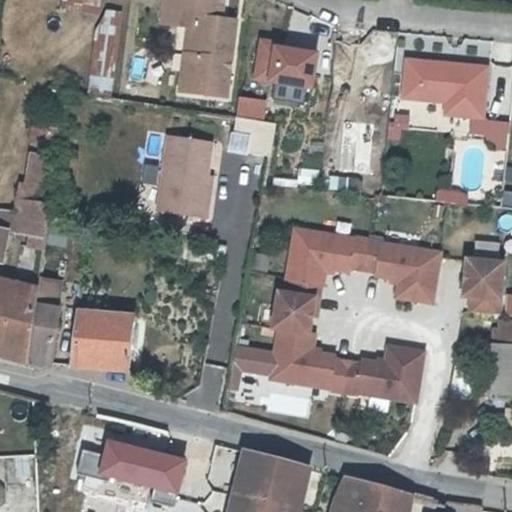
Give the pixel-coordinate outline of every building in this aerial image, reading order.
[(60,0),(60,7),(99,9),(99,0),(60,0)] [(186,99),(211,103),(217,94),(235,96),(237,78),(230,77),(230,67),(237,66),(242,29),(229,27),(230,7),(172,0),(169,32),(192,35),(186,99)] [(93,9),(91,89),(112,89),(114,9),(93,9)] [(248,80),(306,93),(315,52),(257,39),(248,80)] [(410,103),(449,107),(460,108),(458,122),(488,125),(492,74),(413,65),(410,103)] [(217,94),(211,103),(234,105),(235,96),(217,94)] [(236,102),(230,134),(247,138),(244,152),(262,155),(271,109),(236,102)] [(460,108),(449,107),(448,120),(458,122),(460,108)] [(348,160),(352,132),(330,131),(325,176),(359,182),(361,161),(348,160)] [(365,134),(352,132),(348,160),(361,161),(365,134)] [(200,202),(204,178),(209,145),(166,138),(155,211),(202,218),(205,203),(200,202)] [(15,200),(48,205),(50,189),(53,165),(54,162),(54,158),(25,154),(20,184),(17,184),(15,200)] [(200,202),(205,203),(209,179),(204,178),(200,202)] [(48,205),(15,200),(14,203),(11,227),(10,230),(10,234),(25,236),(24,248),(42,250),(41,250),(48,205)] [(396,297),(432,303),(440,254),(383,243),(384,243),(353,237),(353,238),(296,228),(287,277),(292,278),(290,293),(279,291),(273,327),(278,328),(269,377),(326,387),(326,388),(357,394),(357,393),(414,403),(423,353),(388,347),(385,365),(361,360),(361,364),(332,359),(333,356),(310,351),(313,334),(308,333),(314,298),(318,299),(321,283),(322,283),(325,267),(348,271),(348,267),(377,273),(377,276),(400,279),(396,297)] [(504,265),(468,261),(464,298),(471,298),(470,313),(499,316),(504,265)] [(40,365),(47,365),(55,309),(53,310),(57,283),(36,279),(35,289),(33,298),(32,307),(30,318),(30,320),(30,322),(24,357),(23,363),(23,364),(25,364),(40,365)] [(0,356),(23,363),(24,357),(30,322),(30,320),(30,318),(32,307),(33,298),(35,289),(0,281),(0,356)] [(71,367),(127,371),(133,318),(96,315),(76,312),(75,312),(71,365),(71,367)] [(511,346),(489,345),(487,394),(511,396),(511,346)] [(307,414),(308,386),(269,385),(268,413),(307,414)] [(148,428),(146,445),(166,449),(215,460),(218,445),(205,442),(148,428)] [(235,494),(252,498),(262,455),(256,454),(244,451),(235,494)] [(252,498),(299,509),(308,467),(262,455),(252,498)] [(331,507),(330,511),(396,511),(399,494),(389,490),(345,479),(331,507)] [(249,511),(252,498),(235,494),(230,511),(249,511)] [(298,511),(299,509),(252,498),(249,511),(298,511)]
